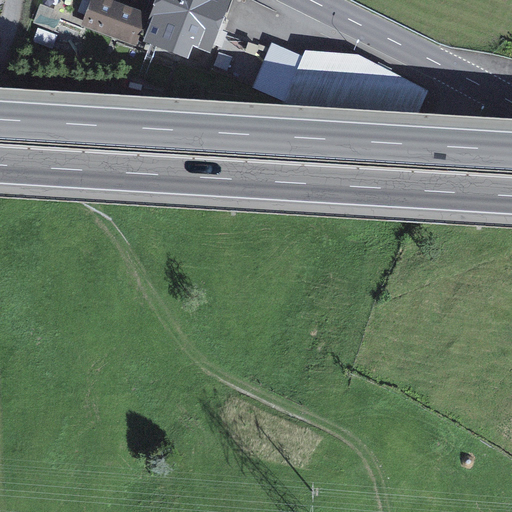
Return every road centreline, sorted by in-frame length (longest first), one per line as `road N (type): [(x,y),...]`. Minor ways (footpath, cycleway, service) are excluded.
road 1 (motorway): [(511,150),(0,119)]
road 2 (motorway): [(0,165),(511,196)]
road 3 (secondary): [(511,104),(320,0)]
